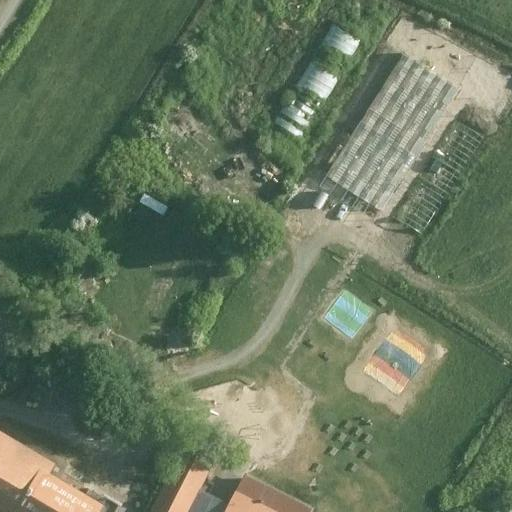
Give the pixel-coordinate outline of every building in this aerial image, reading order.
[(294,153),(357,50),(329,33),(267,136),(294,153)] [(363,235),(449,101),(393,65),(307,199),(363,235)] [(187,133),(195,110),(173,103),(165,126),(187,133)] [(166,136),(159,159),(172,164),(180,141),(166,136)] [(180,311),(167,333),(175,337),(187,315),(180,311)] [(49,466),(0,437),(0,511),(93,511),(97,506),(44,476),(49,466)] [(142,511),(186,511),(189,505),(199,484),(164,468),(142,511)] [(258,511),(223,495),(214,511),(258,511)]
